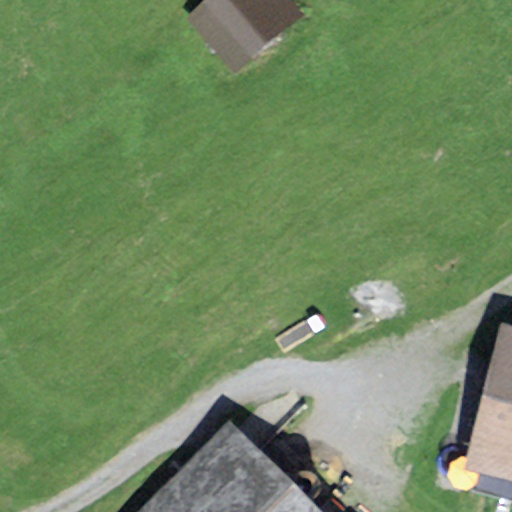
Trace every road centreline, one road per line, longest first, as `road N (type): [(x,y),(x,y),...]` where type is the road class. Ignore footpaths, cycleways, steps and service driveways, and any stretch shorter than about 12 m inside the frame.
road 1 (track): [(48,511),(211,409),(438,334),(511,287)]
road 2 (track): [(398,511),(311,374)]
